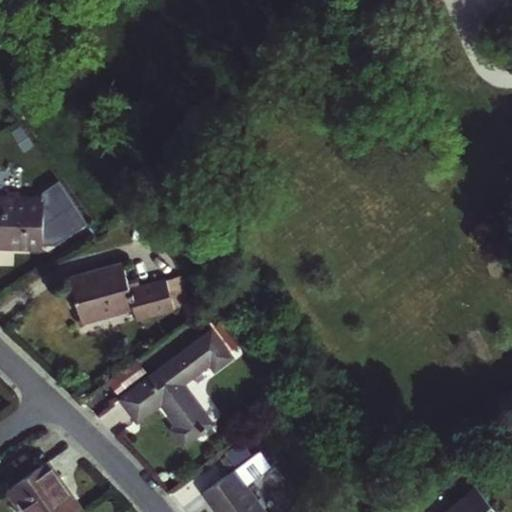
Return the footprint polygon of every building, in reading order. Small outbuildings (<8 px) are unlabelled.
[(0,244),(39,245),(56,241),(85,225),(56,179),(39,195),(0,194),(0,244)] [(120,266),(67,280),(78,321),(131,307),(135,320),(171,310),(164,282),(127,291),(120,266)] [(209,331),(118,398),(133,419),(156,402),(173,426),(167,431),(178,446),(205,426),(176,387),(204,366),(208,372),(228,356),(209,331)] [(221,455),(231,468),(245,458),(236,444),(221,455)] [(197,491),(212,511),(258,511),(239,486),(266,467),(255,451),(245,458),(231,468),(197,491)] [(13,499),(22,511),(74,511),(76,511),(43,460),(0,488),(0,495),(5,503),(13,499)] [(495,511),(474,487),(442,511),(495,511)]
